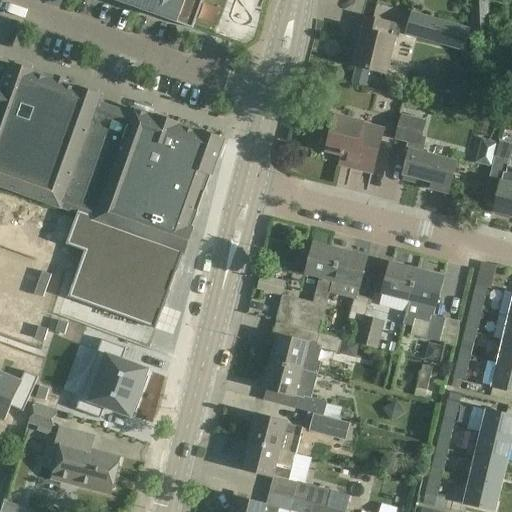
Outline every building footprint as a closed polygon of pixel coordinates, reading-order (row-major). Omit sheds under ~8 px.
[(113,0),(193,28),(202,7),(204,0),(113,0)] [(488,0),(483,0),(470,1),(472,38),(490,37),(488,0)] [(411,12),(405,34),(464,52),(471,28),(411,12)] [(390,24),(360,16),(355,39),(360,41),(354,66),(356,67),(352,83),(366,86),(370,71),(387,75),(396,38),(387,36),(390,24)] [(61,208),(77,214),(115,109),(99,103),(101,97),(76,88),(75,92),(33,77),(34,73),(10,65),(2,89),(0,94),(0,187),(61,209),(61,208)] [(115,109),(77,214),(93,220),(92,221),(183,253),(192,229),(187,228),(206,173),(211,175),(223,141),(199,133),(198,135),(179,128),(179,125),(155,117),(154,118),(132,110),(130,115),(115,109)] [(425,121),(402,115),(396,139),(419,145),(425,121)] [(363,124),(335,117),(326,152),(342,156),(340,166),(372,174),(383,131),(363,126),(363,124)] [(494,212),(511,216),(511,167),(507,166),(511,148),(511,143),(499,140),(491,171),(503,174),(493,213),(494,213),(494,212)] [(456,162),(409,150),(403,175),(432,183),(430,189),(448,194),(456,162)] [(314,244),(305,275),(319,279),(314,297),(317,298),(315,304),(283,296),(276,323),(319,334),(339,252),(314,246),(315,244),(314,244)] [(339,252),(319,334),(330,292),(345,296),(348,286),(359,289),(362,277),(367,258),(366,257),(365,259),(339,252)] [(408,301),(415,271),(391,265),(391,264),(390,263),(382,295),(408,301)] [(415,271),(408,301),(409,301),(403,324),(413,327),(411,335),(439,343),(445,319),(433,316),(443,277),(442,277),(442,278),(415,271)] [(42,272),(38,283),(47,286),(51,275),(42,272)] [(260,275),(256,290),(270,293),(274,279),(260,275)] [(38,283),(34,295),(43,298),(47,286),(38,283)] [(476,286),(471,309),(481,311),(487,288),(476,286)] [(357,344),(368,300),(354,296),(348,320),(362,323),(357,344)] [(369,300),(368,300),(357,344),(376,349),(383,321),(365,316),(369,300)] [(471,309),(465,332),(476,334),(481,311),(471,309)] [(42,315),(38,327),(48,329),(51,318),(42,315)] [(59,321),(55,332),(64,335),(68,323),(59,321)] [(38,327),(35,338),(44,341),(48,329),(38,327)] [(465,332),(460,355),(471,357),(476,334),(465,332)] [(278,337),(271,363),(317,375),(321,362),(318,361),(321,349),(339,354),(342,340),(319,334),(316,346),(277,336),(276,337),(278,337)] [(102,340),(89,375),(94,377),(141,394),(146,381),(147,377),(145,376),(146,372),(147,372),(147,371),(122,361),(126,349),(102,340)] [(511,343),(504,341),(498,364),(511,367),(511,343)] [(386,342),(384,350),(392,353),(394,344),(386,342)] [(18,351),(7,346),(3,355),(14,360),(18,351)] [(460,355),(452,386),(460,388),(462,380),(465,380),(466,378),(471,357),(460,355)] [(263,387),(263,389),(282,394),(303,399),(304,396),(311,398),(317,375),(271,363),(264,388),(263,387)] [(511,367),(498,364),(493,388),(511,392),(511,367)] [(432,368),(422,365),(416,389),(426,391),(432,368)] [(0,372),(0,419),(4,421),(11,406),(23,412),(38,378),(24,372),(20,381),(0,372)] [(77,407),(76,410),(79,411),(100,419),(105,406),(130,416),(131,415),(130,415),(130,414),(132,410),(135,411),(141,394),(94,377),(89,375),(77,407)] [(49,389),(40,387),(36,398),(45,401),(49,389)] [(449,399),(442,425),(454,428),(460,402),(462,394),(451,391),(449,399)] [(313,414),(338,421),(341,409),(326,405),(326,402),(311,398),(304,396),(303,399),(300,410),(313,414)] [(34,404),(28,423),(37,426),(51,430),(57,411),(34,404)] [(511,416),(486,411),(481,434),(510,442),(511,435),(511,416)] [(256,416),(249,444),(295,456),(299,440),(302,429),(286,424),(286,422),(255,414),(255,415),(256,416)] [(338,421),(313,414),(309,431),(350,442),(354,429),(360,431),(361,427),(338,421)] [(437,448),(448,451),(454,428),(442,425),(437,448)] [(93,437),(59,428),(54,448),(59,449),(51,480),(110,495),(120,458),(90,450),(93,437)] [(471,432),(466,455),(475,457),(505,465),(510,442),(481,434),(471,432)] [(295,456),(249,444),(242,470),(241,470),(240,471),(272,479),(273,477),(289,481),(292,471),(295,456)] [(431,471),(442,474),(448,451),(437,448),(431,471)] [(475,457),(469,481),(499,488),(505,465),(475,457)] [(442,474),(431,471),(423,503),(446,509),(448,497),(437,495),(442,474)] [(499,488),(469,481),(464,504),(494,511),(499,488)] [(292,501),(336,511),(341,511),(327,508),(332,491),(297,482),(292,501)] [(231,511),(278,511),(279,511),(266,508),(266,506),(235,498),(231,511)] [(336,511),(292,501),(289,511),(336,511)]
